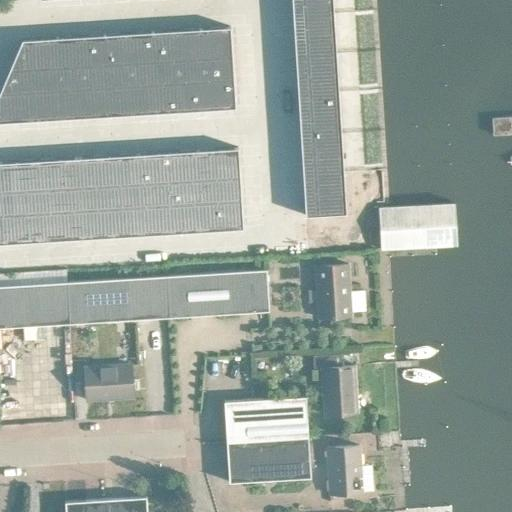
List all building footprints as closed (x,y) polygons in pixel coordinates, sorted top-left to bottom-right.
[(330,0),(290,0),(303,206),(343,204),(330,0)] [(20,31),(0,77),(0,111),(233,98),(228,18),(20,31)] [(235,138),(0,152),(0,233),(240,219),(235,138)] [(313,256),(316,308),(349,306),(346,255),(313,256)] [(264,259),(164,265),(167,307),(266,301),(264,259)] [(164,265),(64,272),(67,313),(167,307),(164,265)] [(64,272),(0,275),(0,317),(67,313),(64,272)] [(81,358),(83,390),(131,387),(128,355),(81,358)] [(319,358),(322,405),(354,403),(352,356),(319,358)] [(221,391),(223,432),(305,427),(303,387),(221,391)] [(305,427),(223,432),(226,473),(307,468),(305,427)] [(324,438),(326,485),(359,483),(356,436),(324,438)] [(145,511),(144,486),(103,489),(104,511),(145,511)] [(62,491),(63,511),(104,511),(103,489),(62,491)] [(392,511),(393,503),(383,504),(382,511),(392,511)]
